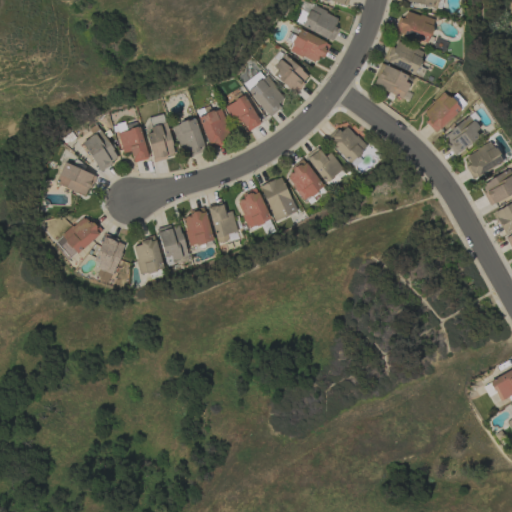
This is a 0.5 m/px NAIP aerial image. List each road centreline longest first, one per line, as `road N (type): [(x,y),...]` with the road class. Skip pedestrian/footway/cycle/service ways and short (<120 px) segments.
road 1 (residential): [(380,0),(338,92),(278,150),(231,174),(130,205)]
road 2 (residential): [(338,92),(420,154),(511,303)]
